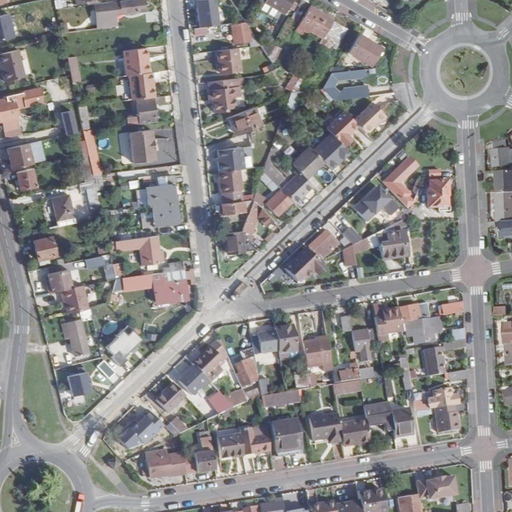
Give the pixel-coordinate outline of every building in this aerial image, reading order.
[(145,12),(143,0),(132,0),(95,5),(97,22),(102,21),(103,28),(123,26),(121,15),(145,12)] [(205,27),(218,26),(214,0),(202,0),(198,1),(196,1),(199,28),(205,27)] [(257,0),(257,2),(263,6),(265,3),(285,14),(292,0),(257,0)] [(328,51),(342,27),(334,22),(334,20),(310,6),(296,31),(306,37),(309,31),(322,39),(318,46),(328,51)] [(10,14),(0,16),(0,40),(15,37),(10,14)] [(249,21),(245,22),(258,42),(262,40),(249,21)] [(251,41),(250,31),(244,24),(234,25),(236,33),(233,34),(235,43),(251,41)] [(348,29),(343,26),(342,27),(328,51),(333,54),(348,29)] [(199,28),(194,29),(195,36),(206,35),(205,27),(199,28)] [(349,53),(370,66),(381,48),(359,35),(349,53)] [(265,40),(261,46),(268,57),(275,46),(265,40)] [(281,49),(275,46),(268,57),(273,63),(281,49)] [(126,76),(129,76),(148,73),(145,48),(123,51),(126,76)] [(220,73),(240,71),(237,48),(217,51),(220,73)] [(24,77),(18,51),(0,54),(0,60),(5,82),(24,77)] [(366,74),(365,69),(331,74),(322,89),(335,102),(356,99),(355,92),(338,95),(333,90),(337,80),(361,77),(361,75),(366,74)] [(154,98),(151,73),(148,73),(129,76),(132,101),(137,100),(154,98)] [(286,89),(292,92),(304,91),(308,83),(293,75),(286,89)] [(234,97),(240,96),(238,87),(243,87),(242,78),(208,83),(209,90),(208,91),(209,101),(213,100),(215,113),(226,111),(226,109),(235,107),(234,97)] [(382,86),(368,88),(369,97),(384,95),(382,86)] [(39,88),(22,93),(23,95),(0,100),(0,121),(0,123),(2,123),(9,149),(24,145),(17,119),(18,119),(15,105),(25,103),(25,107),(43,103),(39,88)] [(154,105),(165,104),(164,97),(154,98),(137,100),(139,117),(127,118),(128,126),(156,123),(154,105)] [(301,102),(296,98),(286,108),(290,112),(301,102)] [(353,121),(357,125),(365,134),(377,122),(379,124),(386,117),(372,103),(353,121)] [(78,108),(82,124),(84,132),(89,131),(86,107),(78,108)] [(263,126),(262,125),(255,107),(230,117),(237,136),(263,126)] [(357,125),(353,121),(344,112),(326,128),(342,145),(350,137),(349,137),(347,134),(352,130),(357,125)] [(72,126),(74,134),(84,132),(82,124),(72,126)] [(152,130),(129,132),(131,162),(154,160),(152,130)] [(89,159),(97,157),(91,131),(89,131),(84,132),(89,156),(89,159)] [(349,152),(331,134),(313,150),(324,162),(331,169),(349,152)] [(493,141),(494,149),(508,149),(507,141),(493,141)] [(12,168),(32,163),(28,144),(24,145),(9,149),(8,149),(12,168)] [(306,179),(324,162),(313,150),(310,147),(292,164),(300,172),(306,179)] [(243,148),(216,151),(219,176),(240,174),(246,173),(243,148)] [(508,149),(494,149),(492,150),(494,166),(511,165),(510,148),(508,149)] [(94,181),(93,174),(89,159),(89,156),(80,158),(86,182),(94,181)] [(93,174),(100,174),(97,157),(89,159),(93,174)] [(399,199),(407,208),(414,202),(408,196),(411,194),(399,183),(417,166),(408,157),(383,183),(399,199)] [(36,187),(32,170),(17,173),(21,190),(36,187)] [(498,193),(511,192),(511,170),(497,171),(498,193)] [(300,172),(281,190),(293,202),(295,204),(302,197),(301,195),(305,191),(307,192),(313,186),(306,179),(300,172)] [(102,183),(100,174),(93,174),(94,181),(95,184),(102,183)] [(219,176),(222,204),(242,202),(240,192),(243,192),(240,174),(219,176)] [(177,222),(172,176),(157,178),(158,187),(147,188),(149,206),(153,206),(154,218),(155,225),(177,222)] [(131,189),(140,187),(139,179),(129,181),(131,189)] [(449,195),(448,180),(429,181),(429,189),(427,189),(428,208),(448,207),(447,195),(449,195)] [(94,181),(86,182),(80,184),(82,191),(96,188),(94,181)] [(266,204),(278,216),(293,202),(281,190),(274,183),(269,188),(275,194),(266,204)] [(137,189),(139,204),(148,203),(147,188),(137,189)] [(378,188),(362,202),(365,206),(358,213),(367,223),(383,207),(392,216),(399,209),(378,188)] [(259,203),(264,199),(255,190),(251,194),(259,203)] [(498,221),(500,221),(511,219),(511,192),(498,193),(497,193),(498,221)] [(73,217),(68,196),(53,199),(58,220),(73,217)] [(254,229),(258,218),(266,227),(273,221),(253,200),(242,232),(251,242),(256,230),(254,229)] [(243,202),(242,202),(222,204),(224,222),(238,221),(237,212),(244,211),(243,202)] [(355,209),(358,213),(365,206),(362,202),(355,209)] [(99,204),(91,206),(94,219),(102,217),(99,204)] [(407,218),(388,228),(386,229),(386,232),(403,224),(403,226),(408,224),(407,218)] [(502,237),(511,235),(511,219),(500,221),(502,237)] [(349,227),(342,235),(352,246),(359,242),(362,241),(349,227)] [(408,256),(404,231),(387,234),(388,242),(380,243),(383,260),(408,256)] [(258,248),(251,242),(242,232),(224,234),(227,254),(255,250),(258,248)] [(310,251),(320,261),(338,243),(334,238),(328,232),(309,250),(310,251)] [(124,240),(108,243),(109,249),(110,252),(116,251),(116,252),(141,248),(143,266),(147,265),(157,264),(161,264),(157,236),(139,239),(124,240)] [(39,260),(56,256),(52,238),(34,242),(39,260)] [(362,241),(359,242),(352,246),(353,251),(354,254),(370,247),(367,238),(365,239),(362,241)] [(352,246),(342,251),(345,268),(356,266),(354,254),(353,251),(352,246)] [(324,265),(320,261),(310,251),(288,273),(297,282),(302,276),(305,279),(314,270),(317,273),(324,265)] [(112,275),(108,258),(101,260),(105,277),(112,275)] [(184,271),(183,262),(169,264),(170,268),(163,269),(164,273),(184,271)] [(120,263),(113,265),(115,277),(123,275),(120,263)] [(268,277),(272,282),(283,272),(278,267),(268,277)] [(61,291),(73,288),(69,270),(49,274),(50,281),(51,285),(48,285),(50,293),(61,291)] [(164,273),(153,275),(156,304),(187,300),(184,271),(164,273)] [(73,288),(61,291),(63,301),(65,301),(66,304),(68,314),(89,310),(84,286),(73,288)] [(401,322),(429,317),(427,303),(398,308),(401,322)] [(463,303),(458,304),(442,306),(443,315),(459,312),(463,311),(463,303)] [(507,306),(493,307),(493,315),(507,314),(507,306)] [(398,308),(398,307),(382,310),(383,316),(375,318),(378,336),(379,342),(389,341),(388,334),(402,332),(402,327),(401,324),(401,322),(398,308)] [(439,315),(429,317),(401,322),(401,324),(402,327),(410,326),(411,330),(409,331),(410,336),(414,335),(415,343),(434,341),(433,333),(442,332),(439,315)] [(343,332),(351,331),(349,316),(341,318),(343,332)] [(67,324),(71,339),(75,356),(89,352),(81,321),(67,324)] [(71,339),(67,324),(62,325),(66,340),(71,339)] [(298,351),(293,325),(275,328),(280,355),(298,351)] [(141,339),(128,326),(123,331),(121,329),(115,335),(116,337),(106,347),(113,355),(111,357),(120,367),(127,360),(124,356),(129,350),(131,352),(137,346),(135,344),(141,339)] [(464,328),(452,330),(453,341),(465,339),(464,328)] [(366,330),(352,333),(355,353),(360,352),(362,362),(371,360),(366,330)] [(279,350),(276,331),(257,334),(260,353),(279,350)] [(449,350),(465,347),(465,339),(453,341),(447,342),(449,350)] [(217,340),(210,347),(212,349),(224,361),(228,357),(223,347),(217,340)] [(206,355),(212,349),(210,347),(203,353),(206,355)] [(254,357),(252,347),(240,353),(244,361),(251,358),(254,357)] [(441,347),(424,350),(429,376),(445,374),(441,347)] [(192,364),(196,367),(203,375),(209,382),(222,370),(218,366),(224,361),(212,349),(206,355),(203,353),(192,364)] [(239,373),(235,375),(241,387),(255,381),(257,381),(251,358),(244,361),(235,365),(239,373)] [(409,371),(407,358),(400,359),(402,372),(409,371)] [(334,373),(334,374),(336,383),(352,381),(360,379),(358,370),(357,363),(349,365),(350,370),(334,373)] [(284,378),(285,385),(286,392),(298,390),(310,388),(306,365),(301,366),(302,374),(284,378)] [(200,385),(203,382),(200,378),(203,375),(196,367),(190,374),(189,372),(179,382),(183,387),(181,388),(190,397),(201,386),(200,385)] [(372,368),(358,370),(360,379),(373,377),(372,368)] [(452,379),(467,376),(466,370),(451,373),(452,379)] [(87,371),(68,376),(73,396),(93,390),(87,371)] [(410,380),(409,372),(409,371),(403,372),(404,378),(403,378),(405,390),(412,389),(410,380)] [(390,374),(385,375),(388,398),(393,397),(390,374)] [(261,396),(270,395),(267,378),(258,380),(258,381),(259,383),(261,396)] [(346,397),(354,396),(352,381),(336,383),(332,384),(333,391),(336,390),(338,401),(347,400),(346,397)] [(187,397),(174,383),(157,400),(169,413),(187,397)] [(250,400),(261,396),(259,383),(246,388),(250,400)] [(430,409),(436,408),(454,405),(461,404),(460,394),(454,394),(452,387),(435,390),(436,397),(426,399),(427,405),(428,409),(430,409)] [(270,395),(261,396),(263,406),(300,400),(298,390),(286,392),(270,395)] [(219,407),(224,403),(218,394),(213,398),(219,407)] [(428,409),(427,405),(422,406),(421,400),(414,401),(416,411),(417,411),(428,409)] [(385,432),(394,430),(391,412),(389,402),(364,407),(366,420),(367,427),(384,424),(385,432)] [(455,412),(454,405),(436,408),(440,432),(460,429),(458,412),(455,412)] [(391,412),(394,430),(395,438),(413,435),(409,408),(391,412)] [(148,410),(142,416),(144,418),(138,424),(131,431),(125,437),(138,450),(144,445),(164,426),(148,410)] [(342,441),(339,424),(337,415),(309,419),(312,441),(327,438),(328,443),(342,441)] [(180,434),(187,430),(174,417),(169,422),(180,434)] [(207,420),(198,424),(203,453),(195,455),(183,457),(185,465),(186,474),(186,475),(198,473),(216,470),(207,420)] [(301,449),(296,420),(272,424),(277,453),(301,449)] [(339,424),(342,441),(342,446),(370,441),(367,427),(366,420),(339,424)] [(266,425),(239,430),(240,435),(243,452),(255,450),(255,453),(270,451),(266,425)] [(244,456),(244,455),(243,452),(240,435),(216,439),(220,460),(244,456)] [(183,457),(183,452),(168,455),(167,449),(151,452),(152,458),(146,459),(150,478),(171,475),(171,477),(186,474),(185,465),(183,457)] [(116,458),(108,463),(114,469),(121,464),(116,458)] [(425,480),(417,481),(420,499),(428,497),(429,500),(457,495),(454,477),(444,478),(444,477),(433,479),(434,480),(425,481),(425,480)] [(358,494),(359,502),(361,511),(386,511),(383,490),(358,494)] [(421,511),(419,495),(399,499),(400,511),(421,511)] [(285,511),(283,501),(259,505),(259,507),(259,511),(285,511)] [(361,511),(359,502),(335,505),(335,511),(361,511)] [(469,503),(456,505),(457,511),(466,511),(471,511),(469,503)]
